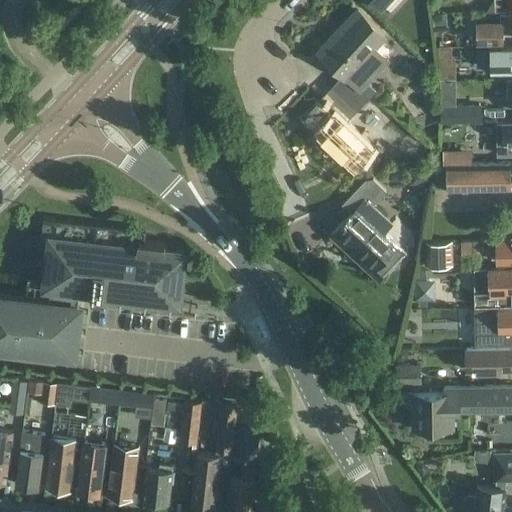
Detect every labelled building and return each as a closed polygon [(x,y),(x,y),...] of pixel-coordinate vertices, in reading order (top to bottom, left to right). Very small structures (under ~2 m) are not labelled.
[(373,0),(382,8),(390,0),(373,0)] [(443,0),(429,0),(431,12),(443,0)] [(492,0),(485,12),(502,11),(501,0),(492,0)] [(342,75),(368,99),(376,90),(367,81),(371,76),(357,63),(384,34),(356,8),(316,51),(342,75)] [(446,12),(432,14),(433,30),(447,29),(446,12)] [(476,41),(511,41),(511,20),(475,21),(476,41)] [(499,47),(488,47),(488,69),(495,69),(502,69),(511,69),(511,46),(508,47),(502,47),(499,47)] [(349,119),(368,99),(342,75),(319,99),(332,111),(312,133),(355,173),(379,147),(349,119)] [(441,105),(441,122),(469,122),(481,122),(481,108),(481,104),(455,104),(441,105)] [(502,122),(496,122),(496,154),(509,154),(511,153),(511,122),(502,122)] [(462,148),(443,149),(443,164),(445,164),(445,163),(462,163),(462,148)] [(462,163),(445,163),(445,164),(446,188),(511,187),(511,185),(511,161),(511,162),(501,162),(489,162),(473,162),(472,162),(462,163)] [(408,169),(409,184),(431,183),(429,167),(408,169)] [(372,273),(399,244),(373,219),(380,211),(373,204),(386,191),(369,175),(342,204),(351,213),(330,235),(372,273)] [(180,292),(184,260),(178,259),(179,249),(164,247),(165,242),(144,240),(146,229),(43,217),(38,258),(47,259),(45,276),(52,277),(49,301),(38,300),(0,295),(0,355),(70,364),(72,346),(76,347),(80,315),(76,314),(79,290),(92,291),(92,295),(102,296),(102,292),(173,301),(174,291),(180,292)] [(511,239),(496,239),(497,261),(511,261),(511,239)] [(452,240),(423,241),(424,265),(452,264),(452,240)] [(487,256),(486,240),(460,241),(461,258),(481,257),(481,256),(487,256)] [(474,305),(511,305),(511,292),(511,291),(511,267),(473,268),(474,305)] [(414,278),(415,298),(418,298),(418,305),(427,305),(427,298),(436,298),(436,278),(427,278),(427,272),(418,272),(418,278),(414,278)] [(474,345),(511,344),(511,331),(511,330),(511,306),(497,307),(497,308),(473,308),(474,345)] [(466,369),(511,368),(511,347),(465,349),(466,369)] [(408,348),(397,349),(398,359),(408,358),(408,348)] [(396,383),(420,383),(420,365),(396,365),(396,383)] [(23,408),(27,381),(13,379),(10,406),(23,408)] [(55,403),(57,383),(43,381),(40,401),(55,404),(55,403)] [(57,383),(55,403),(69,405),(70,398),(72,385),(72,384),(57,382),(57,383)] [(120,398),(120,391),(121,389),(121,388),(90,385),(89,400),(106,402),(106,403),(119,404),(120,398)] [(412,428),(453,427),(452,411),(511,409),(511,385),(442,387),(443,391),(412,391),(412,428)] [(120,398),(119,404),(135,406),(137,391),(121,389),(120,391),(120,398)] [(166,408),(167,400),(155,399),(152,423),(164,424),(166,408)] [(196,442),(201,401),(185,399),(185,402),(183,410),(180,439),(196,442)] [(167,400),(166,408),(175,409),(176,401),(167,400)] [(176,401),(175,409),(183,410),(185,402),(176,401)] [(194,471),(190,504),(215,506),(218,476),(229,478),(229,474),(237,405),(220,403),(215,454),(196,452),(194,471)] [(149,439),(152,419),(138,418),(135,438),(149,439)] [(256,462),(260,426),(236,424),(232,459),(256,462)] [(0,480),(6,481),(10,447),(12,431),(0,429),(0,480)] [(38,485),(43,450),(45,433),(22,431),(20,448),(16,482),(38,485)] [(70,489),(76,438),(52,435),(46,486),(70,489)] [(100,493),(106,443),(83,440),(77,490),(100,493)] [(112,461),(108,493),(132,496),(137,452),(138,444),(114,441),(112,461)] [(502,511),(505,488),(505,481),(511,480),(511,450),(493,451),(493,481),(496,481),(495,487),(476,485),(474,496),(468,496),(462,500),(461,508),(464,511),(502,511)] [(416,465),(423,474),(430,469),(423,459),(416,465)] [(169,501),(173,463),(160,462),(159,466),(147,465),(143,498),(169,501)] [(249,511),(254,465),(241,463),(239,475),(229,474),(229,478),(225,508),(249,511)]
